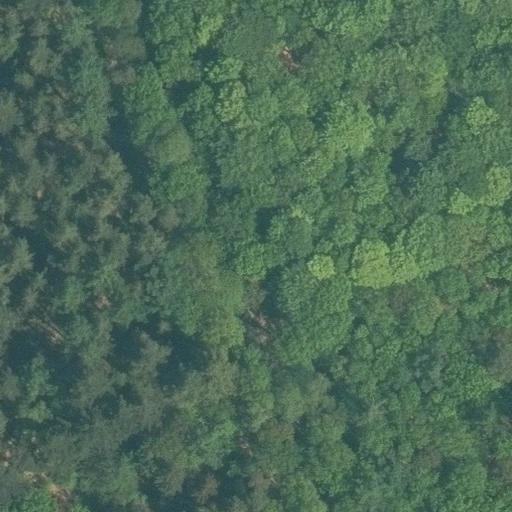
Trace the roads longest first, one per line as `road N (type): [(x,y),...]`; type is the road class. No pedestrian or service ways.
road 1 (unclassified): [(322,511),(251,351),(136,0)]
road 2 (track): [(511,259),(254,356)]
